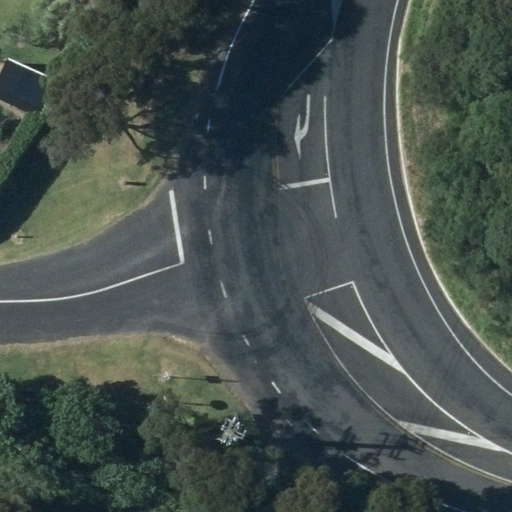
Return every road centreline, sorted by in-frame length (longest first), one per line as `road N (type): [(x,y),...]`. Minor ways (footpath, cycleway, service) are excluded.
road 1 (tertiary): [(281,231),(336,361),(427,443),(511,484)]
road 2 (unclassified): [(281,231),(114,288),(0,301)]
road 3 (tertiary): [(310,0),(275,110),(281,231)]
